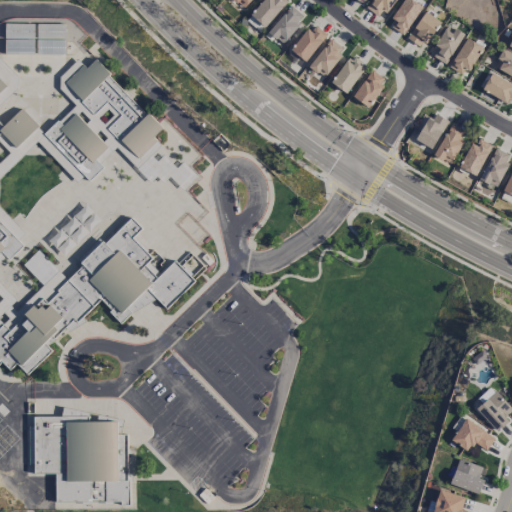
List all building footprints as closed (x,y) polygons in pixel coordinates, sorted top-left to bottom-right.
[(249,0),(233,0),(242,8),(249,0)] [(287,1),(285,0),(263,0),(246,19),(259,31),(287,1)] [(393,0),(371,0),(366,8),(381,18),(393,0)] [(404,32),(422,7),(412,0),(403,0),(389,21),(404,32)] [(268,33),(283,44),(304,16),(289,5),(268,33)] [(408,40),(420,45),(423,39),(430,41),(440,19),(421,11),(408,40)] [(33,23),(33,38),(4,38),(4,23),(33,23)] [(35,38),(35,23),(65,23),(64,38),(35,38)] [(291,50),(305,61),(326,34),(311,23),(291,50)] [(445,64),(463,34),(448,25),(430,54),(445,64)] [(482,46),(467,37),(448,66),(463,76),(482,46)] [(344,49),(329,38),(308,66),(323,77),(344,49)] [(35,55),(35,40),(65,39),(65,54),(35,55)] [(33,40),(33,55),(4,55),(4,40),(33,40)] [(511,75),(511,54),(502,50),(494,67),(511,75)] [(330,83),(346,93),(365,65),(348,54),(330,83)] [(137,158),(109,128),(123,115),(107,98),(92,112),(63,82),(81,64),(85,68),(94,59),(161,128),(150,138),(154,142),(137,158)] [(367,107),(386,80),(371,69),(352,96),(367,107)] [(511,106),(511,105),(511,84),(491,72),(482,88),(511,106)] [(0,102),(11,91),(0,80),(0,102)] [(0,131),(0,129),(21,109),(37,125),(15,146),(0,131)] [(415,140),(432,149),(447,120),(431,112),(415,140)] [(73,113),(106,146),(91,161),(58,128),(73,113)] [(56,120),(42,134),(88,181),(102,167),(56,120)] [(465,131),(449,124),(434,156),(451,164),(465,131)] [(476,145),(471,142),(458,167),(475,176),(491,145),(479,139),(476,145)] [(511,156),(495,147),(478,178),(494,187),(511,156)] [(511,195),(511,171),(503,192),(511,195)] [(37,250),(66,279),(82,264),(77,258),(98,237),(104,242),(130,216),(141,228),(131,238),(150,256),(143,264),(156,278),(173,260),(194,281),(166,308),(156,298),(128,314),(120,322),(108,311),(110,309),(99,297),(83,316),(85,321),(45,344),(51,350),(27,373),(16,363),(9,369),(1,361),(0,362),(0,326),(8,318),(2,312),(10,305),(15,311),(42,285),(22,264),(37,250)] [(0,224),(0,253),(5,259),(20,246),(0,224)] [(472,407),(497,431),(508,419),(505,416),(511,408),(511,407),(491,388),(472,407)] [(63,407),(60,415),(32,416),(32,473),(54,473),(53,500),(120,500),(120,504),(128,480),(123,480),(124,433),(117,434),(122,420),(63,407)] [(467,451),(472,442),(486,450),(494,437),(464,418),(450,440),(467,451)] [(482,466),(457,459),(450,485),(479,493),(483,479),(478,478),(482,466)] [(464,497),(438,489),(431,511),(471,511),(461,509),(464,497)]
